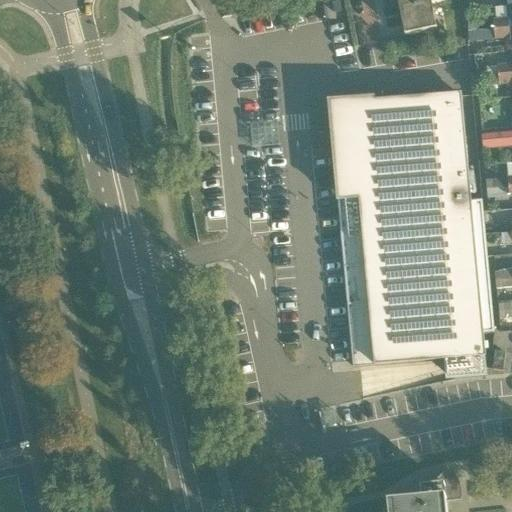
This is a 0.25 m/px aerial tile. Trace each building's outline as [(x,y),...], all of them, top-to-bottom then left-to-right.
[(397,0),(400,10),(431,4),(445,2),(444,0),(397,0)] [(437,31),(431,4),(400,10),(406,37),(437,31)] [(494,31),(509,29),(508,19),(493,20),(494,31)] [(509,29),(494,31),(495,41),(510,40),(509,29)] [(384,45),(360,47),(362,72),(386,69),(384,45)] [(498,76),(511,74),(511,64),(497,66),(498,76)] [(511,74),(498,76),(499,86),(511,84),(511,74)] [(434,98),(375,104),(375,99),(329,103),(338,203),(339,203),(349,307),(353,367),(377,366),(452,359),(454,380),(472,378),(486,377),(482,335),(470,203),(460,96),(434,98)] [(511,146),(511,132),(482,135),(484,149),(511,146)] [(508,178),(493,180),(494,189),(508,187),(508,178)] [(483,202),(470,203),(482,335),(495,334),(486,236),(483,202)] [(511,268),(500,270),(501,281),(511,279),(511,268)] [(495,352),(493,370),(503,372),(505,353),(495,352)] [(441,511),(441,501),(447,501),(446,500),(460,499),(459,490),(458,486),(457,482),(453,475),(450,471),(437,482),(437,487),(420,489),(422,501),(389,505),(389,507),(394,506),(394,511),(441,511)]
